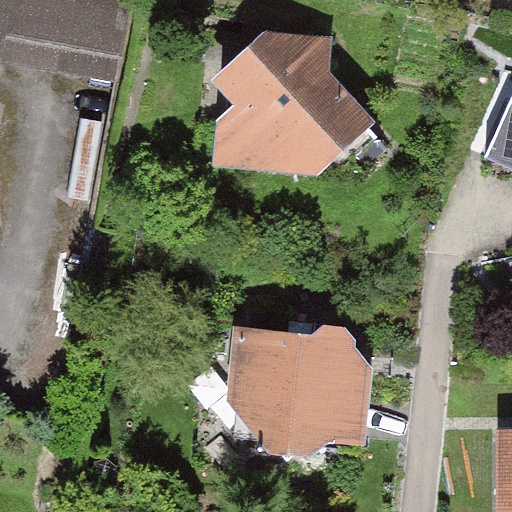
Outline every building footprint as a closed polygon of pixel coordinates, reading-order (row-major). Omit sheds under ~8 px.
[(130,0),(2,0),(0,13),(0,51),(117,74),(130,0)] [(357,123),(277,31),(211,88),(291,180),(357,123)] [(511,92),(488,146),(511,155),(511,92)] [(300,315),(234,316),(225,389),(290,463),(325,429),(365,433),(374,358),(356,336),(357,327),(347,314),(323,309),(312,317),(300,315)] [(511,511),(511,437),(495,438),(495,511),(511,511)]
